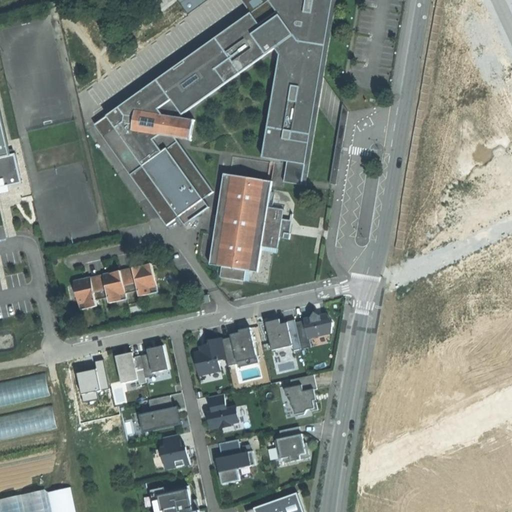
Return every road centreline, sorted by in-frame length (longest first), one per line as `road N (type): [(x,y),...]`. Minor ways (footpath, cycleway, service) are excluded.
road 1 (tertiary): [(369,288),(424,0)]
road 2 (tertiary): [(332,484),(369,288)]
road 3 (residential): [(332,484),(511,401)]
road 4 (residential): [(176,329),(218,511)]
road 5 (residential): [(335,291),(176,329)]
road 6 (residential): [(511,225),(369,288)]
